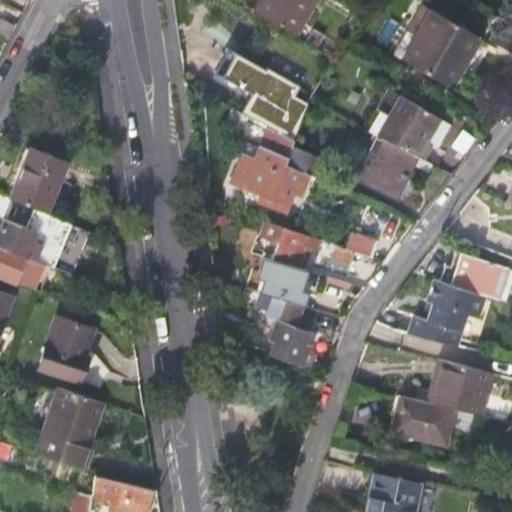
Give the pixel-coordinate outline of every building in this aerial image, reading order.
[(316,0),(263,0),(257,12),(297,35),(316,0)] [(396,55),(454,88),(478,45),(482,38),(424,4),(396,55)] [(511,19),(503,15),(490,38),(511,49),(511,19)] [(223,75),(236,53),(227,48),(214,71),(222,76),(223,75)] [(253,94),(243,113),(295,140),(309,104),(296,96),(302,87),(267,67),(266,70),(236,53),(223,75),(222,76),(253,94)] [(403,96),(391,89),(379,110),(391,117),(403,96)] [(379,110),(368,131),(377,136),(417,157),(425,161),(433,145),(429,143),(442,118),(403,96),(391,117),(379,110)] [(452,124),(442,118),(429,143),(433,145),(439,148),(452,124)] [(286,163),(293,146),(295,141),(268,127),(260,147),(247,141),(230,183),(262,193),(260,200),(270,204),(286,163)] [(396,197),(413,165),(417,157),(377,136),(368,151),(374,154),(362,178),(396,197)] [(9,196),(15,199),(46,211),(67,161),(30,145),(9,196)] [(308,173),(316,176),(323,159),(293,146),(286,163),(308,173)] [(356,175),(362,178),(374,154),(368,151),(356,175)] [(428,172),(432,165),(425,161),(417,157),(413,165),(428,172)] [(300,193),(308,173),(286,163),(270,204),(284,210),(293,190),(300,193)] [(511,183),(505,180),(498,197),(511,202),(511,183)] [(0,226),(0,245),(26,255),(33,238),(38,240),(41,231),(7,217),(15,199),(9,196),(0,192),(0,216),(3,218),(0,226)] [(302,244),(310,247),(325,252),(328,241),(264,220),(258,235),(278,241),(273,258),(297,265),(302,244)] [(362,253),(379,258),(384,243),(363,235),(358,251),(362,253)] [(297,265),(304,267),(310,247),(302,244),(297,265)] [(0,273),(38,288),(50,265),(26,255),(0,245),(0,273)] [(362,253),(358,251),(343,246),(339,260),(358,266),(362,253)] [(438,279),(498,298),(499,297),(509,267),(503,265),(487,259),(456,249),(449,265),(444,263),(438,279)] [(488,255),(487,259),(503,265),(505,260),(488,255)] [(263,291),(312,305),(315,296),(308,293),(315,270),(304,267),(297,265),(273,258),(265,256),(260,274),(267,276),(263,291)] [(438,279),(434,277),(426,300),(432,303),(427,319),(414,315),(408,333),(456,345),(466,314),(476,318),(484,294),(438,279)] [(0,322),(10,294),(0,290),(0,322)] [(276,338),(271,351),(304,364),(311,344),(306,342),(314,316),(286,304),(270,336),(276,338)] [(82,379),(96,326),(58,313),(40,364),(82,379)] [(438,404),(448,361),(441,359),(431,402),(438,404)] [(476,413),(486,371),(448,361),(438,404),(456,408),(476,413)] [(105,402),(62,387),(40,454),(87,471),(94,449),(89,447),(105,402)] [(447,444),(456,408),(438,404),(431,402),(400,394),(392,430),(447,444)] [(511,405),(504,403),(499,419),(511,422),(511,405)] [(413,511),(419,480),(376,471),(366,511),(413,511)] [(127,511),(146,511),(153,489),(95,473),(92,502),(121,510),(127,511)] [(88,511),(92,491),(77,489),(72,511),(88,511)] [(120,511),(121,510),(92,502),(90,511),(120,511)]
